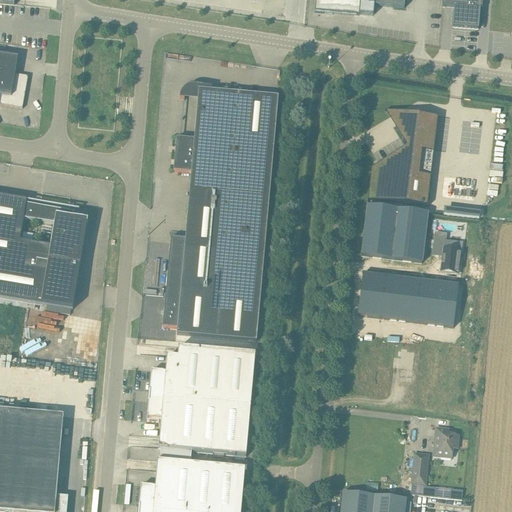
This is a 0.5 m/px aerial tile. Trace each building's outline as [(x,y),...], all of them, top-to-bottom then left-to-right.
[(315,0),(314,13),(333,15),(359,17),(359,15),(373,16),(374,6),(404,9),(404,0),(315,0)] [(442,0),(442,7),(454,8),(452,28),(478,30),(480,10),(481,11),(482,0),(442,0)] [(0,105),(22,109),(28,77),(15,75),(18,58),(0,54),(0,105)] [(202,87),(200,102),(197,141),(176,139),(173,173),(191,175),(185,240),(170,238),(162,328),(177,329),(176,335),(256,342),(263,263),(264,258),(278,98),(227,94),(222,93),(211,92),(211,88),(202,87)] [(371,168),(367,200),(427,207),(438,118),(418,115),(417,116),(395,128),(406,148),(371,168)] [(0,298),(72,311),(87,222),(71,219),(72,213),(25,205),(26,201),(0,197),(0,298)] [(367,206),(361,257),(422,264),(428,214),(367,206)] [(435,234),(432,256),(442,258),(440,273),(458,275),(460,252),(444,250),(446,235),(435,234)] [(362,286),(359,317),(453,328),(453,327),(449,327),(451,317),(453,317),(456,299),(457,299),(457,298),(456,298),(456,294),(457,287),(458,287),(458,286),(363,274),(362,275),(365,276),(363,286),(362,286)] [(252,354),(253,342),(181,336),(180,347),(252,354)] [(160,424),(158,450),(160,450),(159,462),(190,465),(191,453),(246,458),(255,354),(178,348),(177,358),(166,357),(165,373),(151,372),(147,423),(160,424)] [(401,351),(398,369),(412,371),(414,353),(401,351)] [(0,511),(66,511),(68,498),(56,497),(63,417),(0,411),(0,511)] [(444,430),(436,430),(433,457),(451,459),(452,449),(457,450),(458,437),(444,435),(444,430)] [(428,457),(414,455),(411,485),(425,486),(428,457)] [(240,511),(245,470),(190,465),(159,462),(157,462),(154,488),(141,486),(138,511),(240,511)] [(342,493),(340,511),(404,511),(406,500),(342,493)]
